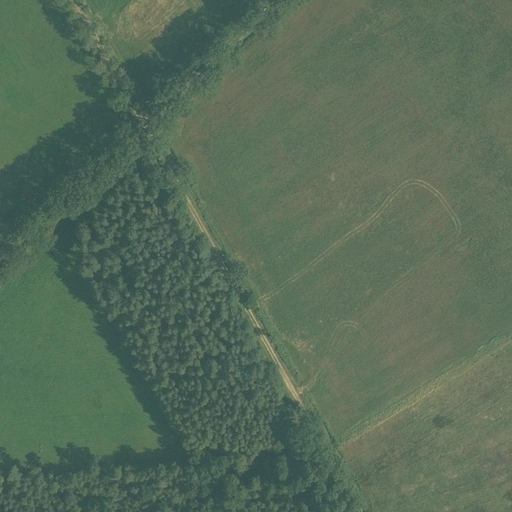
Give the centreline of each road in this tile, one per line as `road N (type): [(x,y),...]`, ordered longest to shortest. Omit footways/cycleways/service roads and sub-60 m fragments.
road 1 (track): [(359,511),(141,120)]
road 2 (track): [(141,120),(0,252)]
road 3 (track): [(265,0),(141,120)]
road 4 (track): [(141,120),(73,0)]
